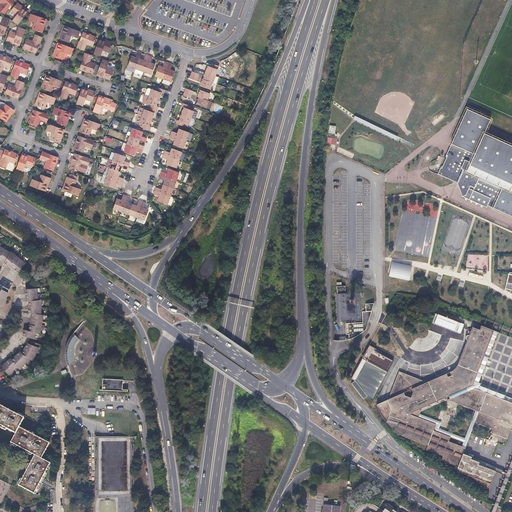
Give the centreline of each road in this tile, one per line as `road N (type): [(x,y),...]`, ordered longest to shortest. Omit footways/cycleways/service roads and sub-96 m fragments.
road 1 (motorway): [(212,511),(270,186),(325,0)]
road 2 (motorway): [(312,0),(240,271),(202,511)]
road 3 (motorway): [(301,321),(302,173),(333,0)]
road 4 (motorway): [(307,0),(258,115),(178,236)]
road 5 (residential): [(154,511),(135,407),(32,402),(0,392)]
road 6 (motorway): [(273,511),(294,481),(319,468),(352,468),(398,486)]
road 7 (motorway): [(153,368),(178,511)]
road 8 (secondary): [(0,205),(109,286)]
road 9 (secondary): [(466,511),(365,442)]
road 10 (residential): [(384,438),(482,511)]
